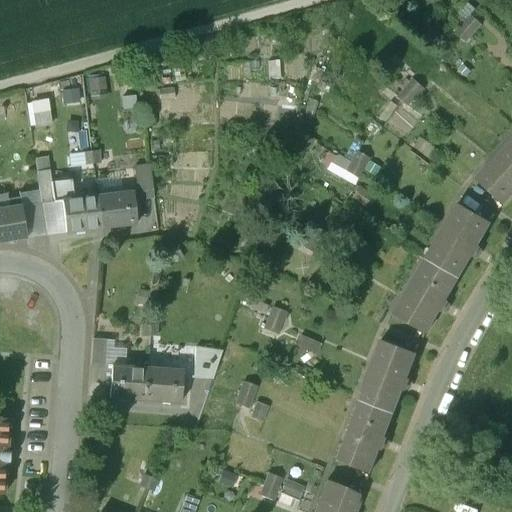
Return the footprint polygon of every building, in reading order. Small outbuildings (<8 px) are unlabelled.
[(472,15),(455,33),(464,41),(481,24),(472,15)] [(432,54),(413,38),(407,45),(427,61),(432,54)] [(400,69),(390,61),(384,69),(394,77),(400,69)] [(84,77),(87,99),(107,96),(105,74),(84,77)] [(414,80),(410,77),(404,84),(407,87),(399,97),(408,105),(423,88),(415,78),(414,80)] [(31,127),(51,122),(46,96),(26,100),(31,127)] [(511,138),(476,178),(502,203),(511,192),(511,138)] [(99,151),(91,152),(92,165),(101,163),(99,151)] [(369,158),(357,152),(346,172),(357,179),(369,158)] [(149,166),(134,168),(137,192),(131,193),(132,200),(153,198),(149,166)] [(366,205),(374,193),(358,183),(351,196),(366,205)] [(131,193),(95,197),(98,230),(135,226),(132,200),(131,193)] [(95,197),(62,201),(66,234),(98,230),(95,197)] [(8,208),(0,209),(0,242),(26,238),(19,198),(6,200),(8,208)] [(426,259),(455,277),(468,256),(470,257),(477,245),(475,244),(487,223),(457,206),(426,259)] [(313,227),(302,248),(314,255),(325,234),(313,227)] [(455,277),(426,259),(393,315),(423,332),(436,310),(439,311),(444,302),(441,301),(455,277)] [(284,314),(271,309),(263,331),(276,335),(284,314)] [(133,324),(113,322),(112,334),(132,335),(133,324)] [(300,333),(295,345),(315,354),(321,342),(300,333)] [(358,400),(390,413),(399,389),(403,390),(407,378),(404,377),(412,354),(380,342),(358,400)] [(219,352),(195,349),(193,379),(212,380),(219,352)] [(146,369),(111,366),(108,398),(144,402),(146,369)] [(183,373),(146,369),(144,402),(180,405),(183,373)] [(256,387),(244,383),(236,406),(248,410),(256,387)] [(390,413),(358,400),(336,460),(368,472),(377,447),(381,448),(384,438),(381,437),(390,413)] [(8,419),(0,418),(0,494),(3,495),(5,462),(8,462),(9,452),(6,452),(8,419)] [(144,476),(139,489),(145,492),(150,479),(144,476)] [(281,481),(269,476),(260,497),(272,502),(281,481)] [(157,482),(150,479),(145,492),(151,495),(157,482)] [(316,511),(352,511),(359,495),(327,483),(316,511)] [(185,498),(179,511),(194,511),(198,503),(185,498)]
